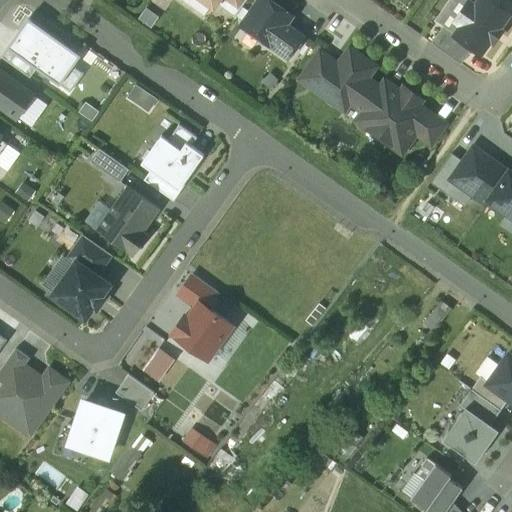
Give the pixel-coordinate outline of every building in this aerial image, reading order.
[(218,0),(219,0),(236,13),(245,0),(218,0)] [(290,12),(273,0),(260,0),(246,20),(279,43),(276,46),(289,55),(305,33),(286,19),(290,12)] [(494,0),(478,0),(476,2),(472,0),(468,0),(456,17),(463,21),(456,30),(456,31),(473,44),(481,50),(491,36),(495,38),(502,27),(499,25),(509,11),(494,0)] [(163,17),(152,9),(144,22),(154,29),(163,17)] [(83,51),(29,14),(9,43),(39,64),(62,80),(83,51)] [(456,30),(445,22),(432,40),(462,61),(473,44),(456,31),(456,30)] [(32,74),(39,64),(9,43),(3,52),(19,64),(32,74)] [(351,45),(339,61),(336,59),(327,72),(325,71),(315,85),(346,107),(351,99),(363,108),(369,99),(381,83),(368,75),(377,63),(351,45)] [(321,48),(302,75),(315,85),(325,71),(327,72),(336,59),(321,48)] [(12,73),(0,64),(0,98),(12,107),(12,108),(14,109),(15,109),(19,112),(35,90),(12,73)] [(32,74),(19,64),(12,73),(35,90),(42,80),(32,74)] [(381,83),(369,99),(386,111),(402,88),(401,88),(385,77),(381,83)] [(423,97),(405,83),(401,88),(402,88),(386,111),(369,99),(363,108),(357,117),(390,141),(397,131),(410,140),(418,129),(432,110),(420,101),(423,97)] [(432,110),(418,129),(431,139),(433,140),(447,121),(432,110)] [(182,121),(172,135),(185,145),(190,137),(195,141),(200,133),(182,121)] [(0,128),(0,152),(9,139),(1,133),(2,131),(0,128)] [(172,135),(165,131),(145,160),(154,166),(183,186),(208,150),(195,141),(190,137),(185,145),(172,135)] [(465,158),(452,176),(471,190),(488,202),(492,197),(490,196),(510,169),(474,144),(465,158)] [(130,165),(101,145),(92,158),(121,178),(130,165)] [(453,149),(432,179),(463,201),(471,190),(452,176),(465,158),(453,149)] [(176,197),(183,186),(154,166),(147,177),(176,197)] [(510,169),(490,196),(492,197),(511,211),(511,167),(510,169)] [(129,181),(98,225),(135,252),(150,231),(145,227),(161,205),(129,181)] [(16,207),(3,198),(0,201),(0,213),(7,219),(16,207)] [(58,222),(42,210),(35,218),(52,231),(58,222)] [(113,251),(85,231),(69,254),(76,259),(77,258),(76,258),(78,256),(79,257),(79,258),(99,271),(113,251)] [(99,271),(79,258),(79,257),(78,256),(76,258),(77,258),(76,259),(54,290),(53,291),(54,292),(55,292),(86,314),(85,314),(87,315),(88,314),(88,313),(110,282),(111,282),(112,280),(110,279),(110,280),(99,271)] [(221,289),(194,270),(179,290),(197,303),(201,297),(211,304),(221,289)] [(211,304),(201,297),(197,303),(190,313),(187,310),(173,329),(209,355),(234,321),(211,304)] [(449,317),(435,305),(420,322),(434,335),(449,317)] [(0,347),(9,335),(0,329),(0,347)] [(18,344),(0,368),(0,373),(8,379),(12,382),(26,362),(31,354),(18,344)] [(511,351),(510,350),(489,378),(489,379),(510,394),(511,395),(511,351)] [(34,367),(26,362),(12,382),(8,379),(1,388),(11,396),(12,403),(6,412),(31,430),(68,378),(51,365),(44,374),(35,376),(34,367)] [(156,389),(130,370),(117,388),(143,406),(156,389)] [(510,394),(489,379),(489,378),(481,372),(472,385),(502,406),(510,394)] [(502,406),(472,385),(461,401),(466,405),(467,403),(491,420),(502,406)] [(123,409),(85,397),(71,438),(109,451),(123,409)] [(491,420),(467,403),(466,405),(444,435),(476,459),(500,426),(491,420)] [(428,454),(417,470),(425,475),(436,460),(428,454)] [(452,471),(436,460),(425,475),(412,494),(426,504),(424,506),(431,511),(443,511),(454,498),(463,484),(450,474),(452,471)] [(467,511),(454,498),(443,511),(467,511)]
